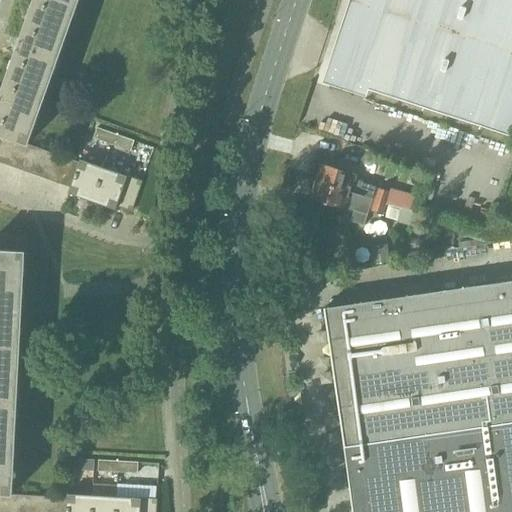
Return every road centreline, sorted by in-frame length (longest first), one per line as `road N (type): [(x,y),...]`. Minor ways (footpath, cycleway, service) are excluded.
road 1 (secondary): [(238,349),(241,186),(295,0)]
road 2 (secondary): [(274,511),(238,349)]
road 3 (secondary): [(238,349),(257,511)]
road 4 (unclassified): [(138,242),(0,197)]
